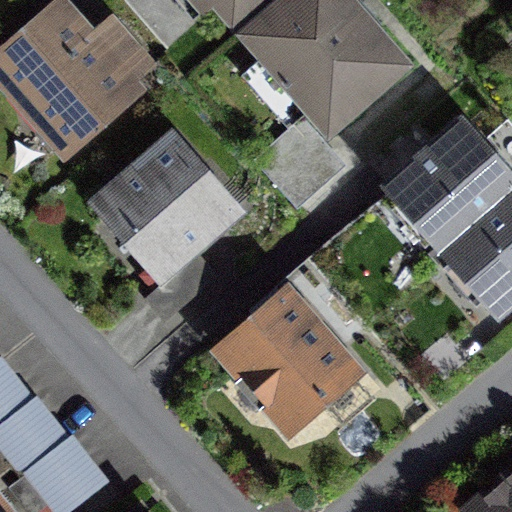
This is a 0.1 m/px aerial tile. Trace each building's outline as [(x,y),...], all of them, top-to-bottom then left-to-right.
[(216,0),(233,20),(256,0),(216,0)] [(349,2),(346,0),(286,0),(247,34),(329,129),(403,64),(351,0),(349,2)] [(131,88),(61,8),(0,61),(0,71),(65,146),(131,88)] [(340,165),(302,122),(260,160),(298,202),(340,165)] [(446,247),(511,189),(511,185),(462,128),(394,187),(446,247)] [(104,201),(169,277),(145,298),(164,321),(217,275),(191,245),(235,207),(175,139),(104,201)] [(511,296),(511,189),(446,247),(499,308),(511,296)] [(291,426),(352,373),(285,295),(224,348),(291,426)] [(37,398),(34,400),(2,358),(0,359),(0,446),(23,476),(26,474),(55,511),(64,511),(106,480),(73,437),(69,440),(37,398)] [(511,511),(511,477),(475,509),(477,511),(511,511)]
